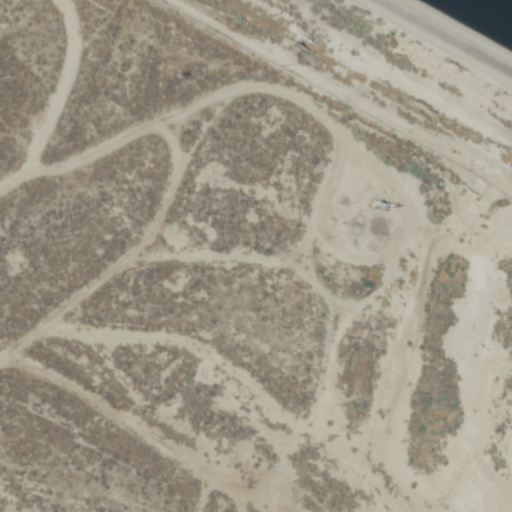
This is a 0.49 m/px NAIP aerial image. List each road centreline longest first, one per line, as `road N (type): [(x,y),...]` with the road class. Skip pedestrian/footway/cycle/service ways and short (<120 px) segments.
road 1 (residential): [(0,383),(149,232),(187,148),(236,84)]
road 2 (residential): [(0,189),(236,84),(287,92),(341,141)]
